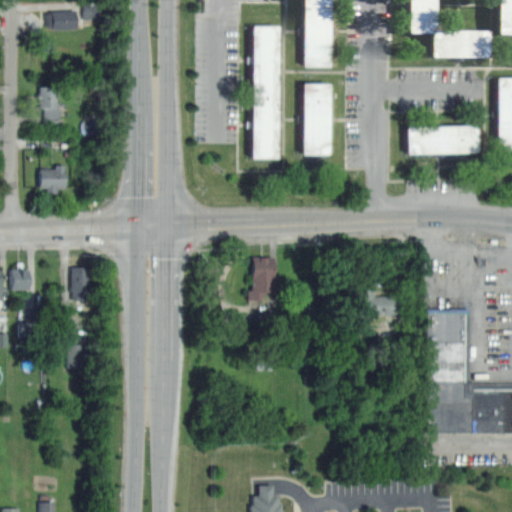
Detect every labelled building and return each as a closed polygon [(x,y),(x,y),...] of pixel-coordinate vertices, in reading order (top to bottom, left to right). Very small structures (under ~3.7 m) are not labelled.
[(325,66),(298,66),(298,0),(325,0),(325,27),(329,27),(329,34),(325,34),(325,66)] [(459,60),(453,59),(453,58),(427,57),(428,34),(404,33),(405,8),(402,8),(402,1),(404,1),(404,0),(431,0),(431,1),(435,1),(434,9),(431,9),(430,29),(453,30),(453,28),(461,28),(461,30),(485,31),(484,58),(460,57),(459,60)] [(511,34),(494,34),(494,9),(492,9),(492,3),(494,3),(494,0),(511,0),(511,34)] [(70,28),(50,28),(50,27),(44,27),(44,13),(49,13),(49,11),(74,11),(74,27),(70,27),(70,28)] [(273,157),(247,157),(247,26),(273,26),(273,57),(276,57),(276,63),(273,63),(273,121),(276,121),(276,128),(273,128),(273,157)] [(511,148),(492,148),(492,115),(490,115),(490,109),(492,109),(492,78),(511,78),(511,148)] [(298,153),(298,83),(324,83),(325,116),(328,116),(328,122),(324,122),(325,153),(298,153)] [(55,102),(57,102),(57,123),(42,123),(42,107),(38,107),(37,86),(55,86),(55,102)] [(401,127),(434,127),(434,124),(441,123),(442,126),(472,125),(473,151),(442,151),(442,155),(434,155),(434,152),(402,153),(401,127)] [(55,193),(44,192),(45,188),(36,188),(37,168),(52,168),(52,164),(62,165),(61,187),(55,187),(55,193)] [(272,256),(271,291),(260,290),(260,301),(247,300),(247,290),(249,290),(250,256),(272,256)] [(26,290),(9,289),(9,268),(14,268),(14,262),(21,262),(21,269),(26,269),(26,290)] [(85,299),(70,299),(70,291),(69,291),(70,266),(86,267),(85,299)] [(371,296),(398,295),(398,314),(353,314),(353,288),(371,288),(371,296)] [(511,384),(511,432),(423,432),(424,308),(466,308),(466,376),(473,384),(511,384)] [(257,485),(257,495),(252,496),(252,502),(249,502),(249,511),(281,511),(282,506),(277,506),(278,495),(273,495),(271,485),(257,485)]
